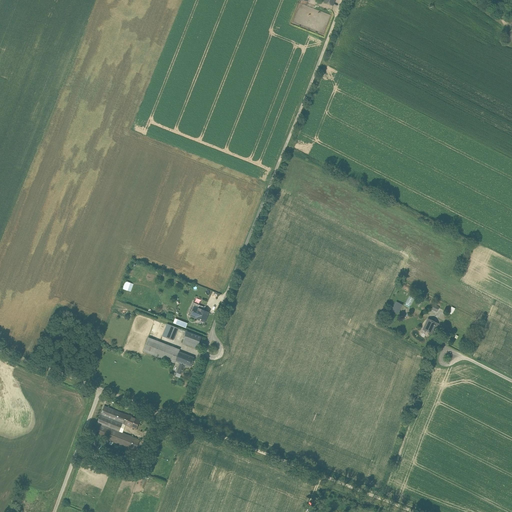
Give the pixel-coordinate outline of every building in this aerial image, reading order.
[(397,302),(392,311),(397,313),(402,305),(397,302)] [(204,310),(195,307),(193,311),(192,315),(191,316),(197,318),(197,319),(205,322),(208,312),(204,310)] [(175,318),(173,323),(186,327),(188,323),(175,318)] [(438,323),(428,319),(423,330),(432,333),(435,326),(436,327),(438,323)] [(171,325),(168,324),(163,336),(166,338),(171,325)] [(171,325),(166,338),(173,340),(178,328),(171,325)] [(137,338),(125,331),(122,336),(134,343),(137,338)] [(202,337),(187,331),(182,343),(197,349),(202,337)] [(137,338),(134,343),(139,346),(144,337),(139,334),(137,338)] [(179,351),(150,339),(145,352),(175,363),(176,361),(179,352),(179,351)] [(194,358),(179,352),(176,361),(181,363),(185,364),(190,366),(194,358)] [(181,363),(177,372),(181,374),(185,364),(181,363)] [(123,433),(126,425),(136,429),(140,420),(129,415),(105,406),(105,405),(104,405),(93,433),(135,450),(140,440),(123,433)]
